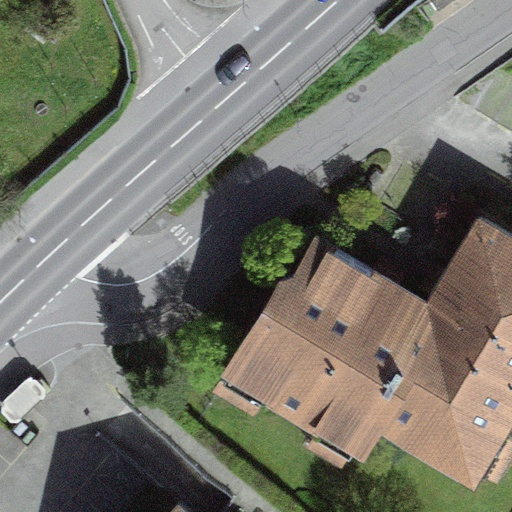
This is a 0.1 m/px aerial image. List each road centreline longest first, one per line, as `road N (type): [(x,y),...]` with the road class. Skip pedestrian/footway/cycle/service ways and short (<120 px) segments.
road 1 (residential): [(511,4),(256,185),(148,278),(114,283),(80,275),(51,252)]
road 2 (primary): [(51,252),(334,0)]
